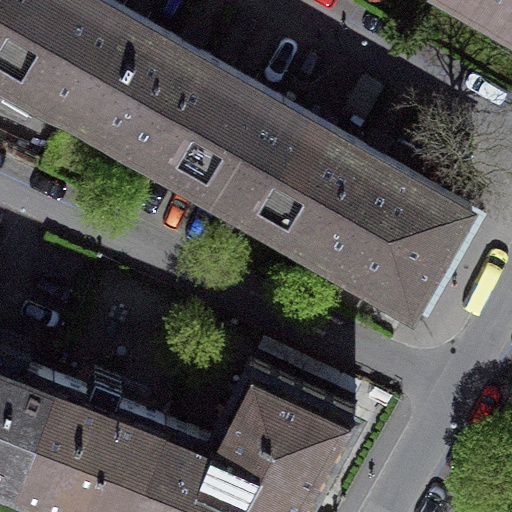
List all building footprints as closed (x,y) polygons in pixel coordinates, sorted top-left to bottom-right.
[(0,0),(0,103),(25,115),(90,0),(0,0)] [(170,169),(223,198),(283,92),(191,40),(120,0),(90,0),(25,115),(27,116),(39,94),(170,169)] [(511,0),(481,0),(511,17),(511,0)] [(283,92),(223,198),(412,306),(425,283),(472,200),(378,146),(283,92)] [(0,473),(11,478),(53,370),(0,349),(0,473)] [(165,414),(125,511),(294,511),(324,461),(354,408),(354,409),(357,404),(352,402),(255,357),(251,355),(211,432),(165,414)] [(98,511),(125,511),(165,414),(89,384),(53,370),(11,478),(67,500),(98,511)]
